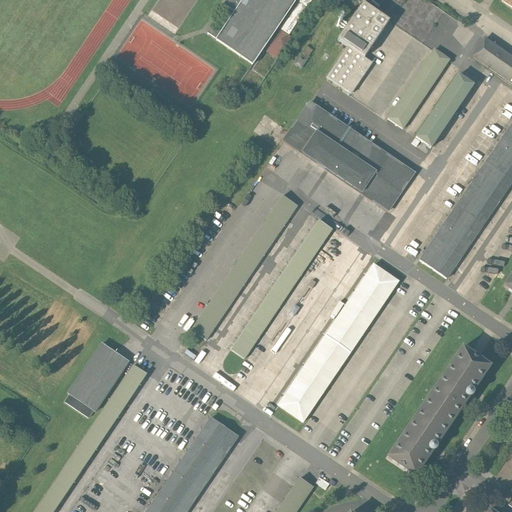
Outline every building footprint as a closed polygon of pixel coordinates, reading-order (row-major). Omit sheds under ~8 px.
[(235,12),(216,41),(255,68),(280,31),(287,36),(311,0),(310,0),(225,0),(223,3),(235,12)] [(347,45),(325,79),(350,95),(371,63),(363,57),(389,16),(363,0),(362,0),(337,39),(347,45)] [(511,59),(483,41),(471,59),(511,85),(511,59)] [(434,50),(387,119),(404,131),(451,61),(434,50)] [(457,75),(415,139),(431,150),(473,86),(457,75)] [(308,102),(281,141),(387,213),(414,173),(308,102)] [(511,122),(419,261),(446,280),(511,181),(511,122)] [(193,330),(209,340),(297,207),(281,196),(193,330)] [(229,353),(244,363),(332,230),(316,220),(229,353)] [(373,264),(275,407),(303,426),(401,283),(373,264)] [(511,276),(503,289),(511,295),(511,276)] [(93,421),(131,367),(102,346),(64,401),(93,421)] [(462,348),(386,460),(415,480),(491,367),(462,348)] [(31,511),(52,511),(145,377),(131,367),(93,421),(31,511)] [(210,418),(147,511),(190,511),(240,438),(210,418)] [(300,478),(276,511),(298,511),(314,488),(300,478)]
